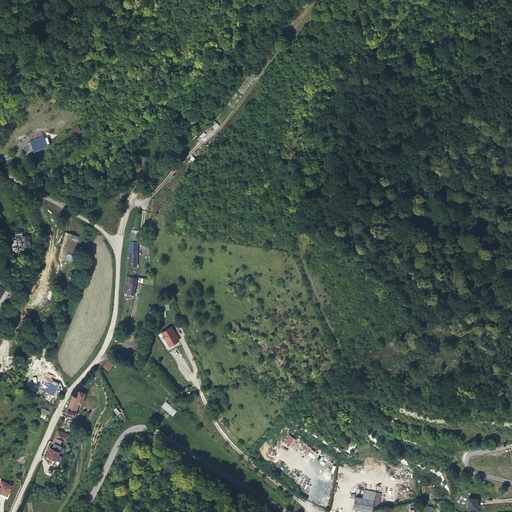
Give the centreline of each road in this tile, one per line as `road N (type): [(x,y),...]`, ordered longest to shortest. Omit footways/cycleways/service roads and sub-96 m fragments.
road 1 (unclassified): [(13,511),(72,382),(110,338),(118,249)]
road 2 (tertiary): [(91,511),(122,431),(133,426),(294,511)]
road 3 (track): [(133,195),(302,0)]
road 4 (unclassified): [(118,249),(104,232),(0,172)]
